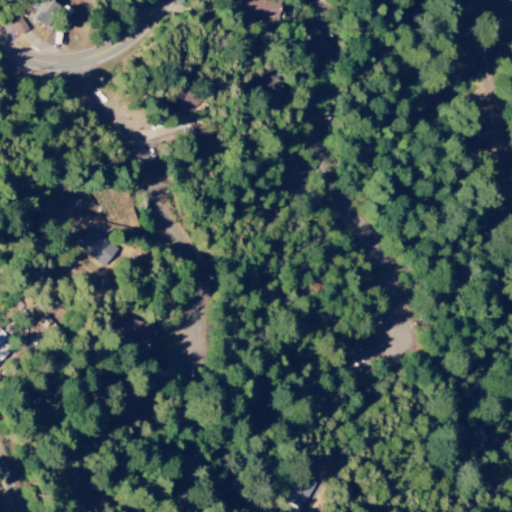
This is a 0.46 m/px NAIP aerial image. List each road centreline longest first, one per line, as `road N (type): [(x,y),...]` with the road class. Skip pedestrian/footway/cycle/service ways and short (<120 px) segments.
road 1 (residential): [(170,0),(136,41),(78,63),(29,56),(0,33),(12,478),(23,511)]
road 2 (residential): [(202,364),(218,298),(150,149),(52,64)]
road 3 (residential): [(325,0),(328,167),(394,271),(401,336)]
